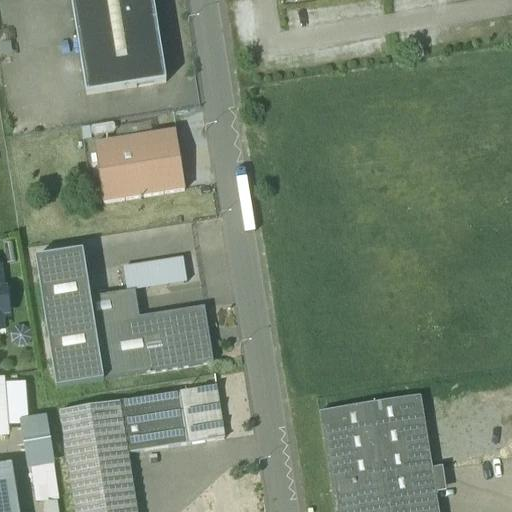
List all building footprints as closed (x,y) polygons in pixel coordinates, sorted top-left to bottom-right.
[(69,0),(85,97),(165,84),(151,0),(69,0)] [(174,133),(94,146),(97,166),(92,167),(95,186),(100,185),(103,206),(184,193),(174,133)] [(104,384),(90,300),(82,254),(36,262),(57,391),(104,384)] [(182,261),(123,271),(127,295),(135,293),(186,285),(182,261)] [(127,295),(90,300),(104,384),(213,365),(204,310),(139,320),(135,293),(127,295)] [(4,381),(0,381),(0,440),(8,439),(4,381)] [(215,390),(197,393),(205,444),(223,442),(215,390)] [(197,393),(179,396),(187,447),(205,444),(197,393)] [(179,396),(119,405),(127,457),(187,447),(179,396)] [(437,511),(419,400),(319,416),(334,511),(437,511)] [(119,405),(59,415),(63,442),(64,443),(74,511),(136,511),(127,457),(119,405)] [(46,419),(19,424),(27,472),(35,470),(50,468),(51,468),(54,467),(46,419)] [(50,468),(35,470),(40,503),(56,501),(51,468),(50,468)]
